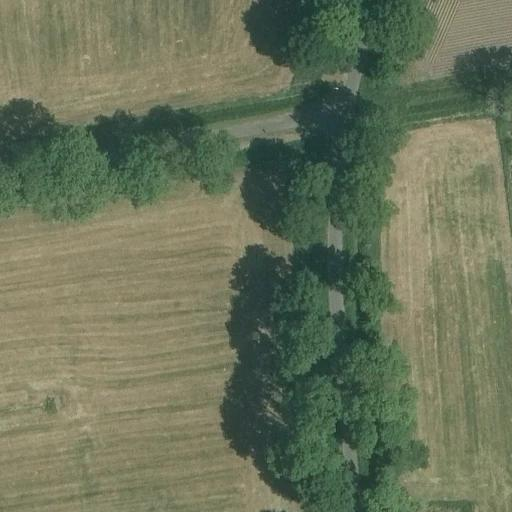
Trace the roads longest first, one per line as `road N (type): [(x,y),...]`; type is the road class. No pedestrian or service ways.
road 1 (unclassified): [(352,511),(333,240),(340,112)]
road 2 (unclassified): [(0,174),(340,112)]
